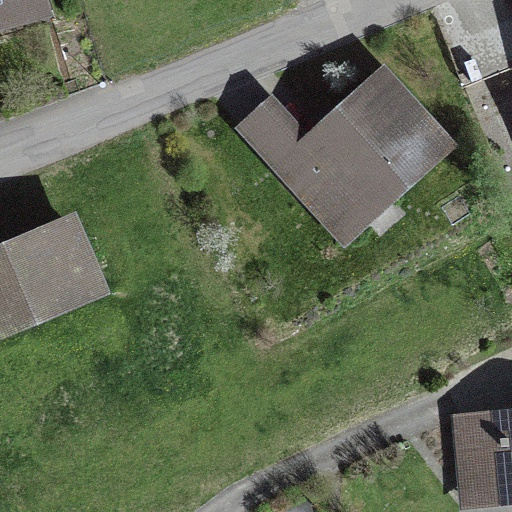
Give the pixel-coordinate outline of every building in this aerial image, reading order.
[(37,0),(0,0),(0,24),(41,12),(37,0)] [(382,78),(281,170),(303,194),(323,176),(362,219),(443,147),(382,78)] [(0,329),(96,289),(70,225),(0,254),(0,329)] [(485,511),(511,510),(511,414),(453,419),(458,511),(485,511)] [(311,511),(307,500),(271,511),(311,511)]
